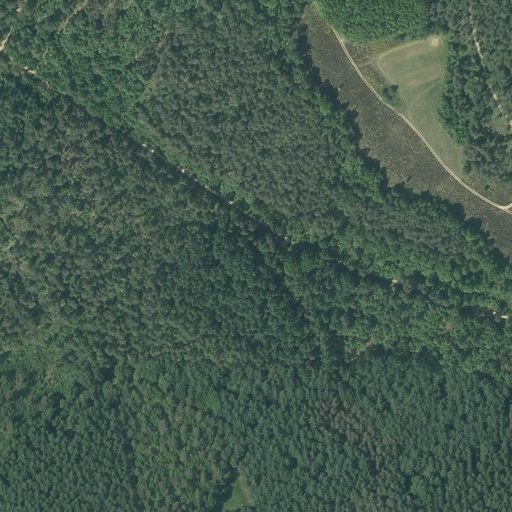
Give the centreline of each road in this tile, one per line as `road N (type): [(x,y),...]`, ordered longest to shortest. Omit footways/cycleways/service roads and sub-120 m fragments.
road 1 (track): [(214,181),(308,241),(511,306)]
road 2 (track): [(511,196),(469,177),(380,88),(322,0)]
road 3 (track): [(0,41),(214,181)]
road 4 (track): [(302,0),(214,181)]
